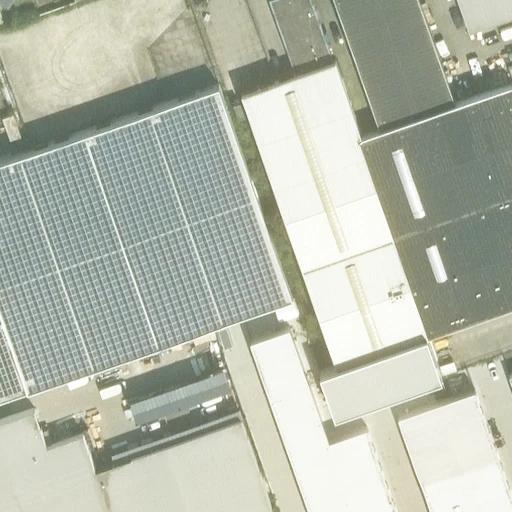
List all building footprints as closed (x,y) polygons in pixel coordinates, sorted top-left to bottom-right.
[(0,0),(0,7),(1,10),(7,8),(13,0),(0,0)] [(359,135),(362,134),(335,59),(333,60),(312,0),(269,0),(295,73),(242,91),(270,172),(277,191),(337,363),(318,370),(333,413),(442,375),(427,332),(359,135)] [(455,101),(449,83),(402,99),(365,0),(335,0),(380,127),(455,101)] [(365,0),(402,99),(449,83),(419,0),(365,0)] [(511,0),(458,0),(469,30),(511,15),(511,0)] [(511,81),(362,134),(359,135),(427,332),(511,302),(511,81)] [(0,307),(28,388),(44,382),(292,297),(258,198),(251,178),(219,83),(72,134),(0,158),(0,307)] [(0,397),(28,388),(0,307),(0,397)] [(288,326),(251,339),(311,511),(396,511),(367,425),(329,439),(288,326)] [(511,511),(511,494),(475,388),(398,414),(432,511),(511,511)] [(34,407),(0,419),(0,511),(273,511),(241,419),(97,469),(84,431),(46,444),(34,407)]
